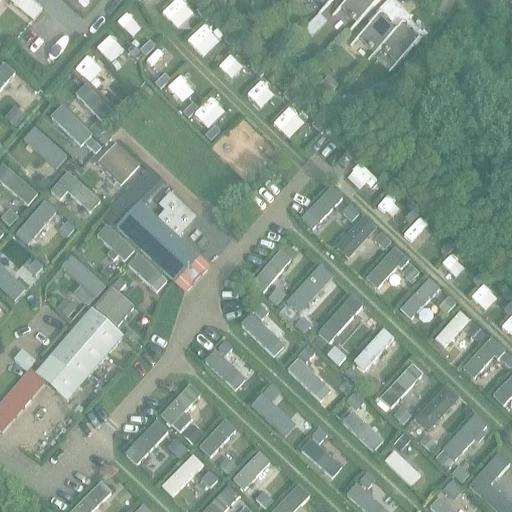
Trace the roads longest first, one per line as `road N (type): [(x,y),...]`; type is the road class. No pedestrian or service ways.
road 1 (unknown): [(279,202),(511,422)]
road 2 (unknown): [(205,294),(433,511)]
road 3 (unknown): [(175,347),(349,511)]
